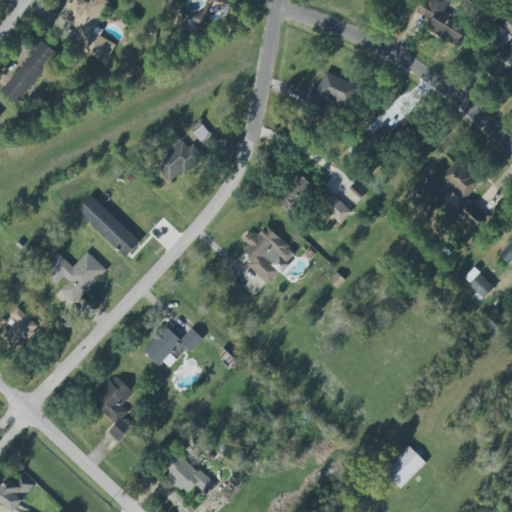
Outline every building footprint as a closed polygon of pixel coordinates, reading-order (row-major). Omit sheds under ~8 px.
[(107,63),(116,44),(94,34),(111,1),(109,0),(73,0),(64,19),(79,27),(70,45),(107,63)] [(425,27),(457,46),(468,28),(443,13),(450,0),(424,0),(418,12),(430,20),(425,27)] [(501,28),(511,36),(511,15),(501,28)] [(56,52),(39,40),(2,94),(19,105),(56,52)] [(511,43),(509,42),(490,69),(511,83),(511,43)] [(324,97),(350,109),(360,87),(324,71),(309,105),(319,109),(324,97)] [(373,136),(379,141),(388,132),(382,126),(373,136)] [(170,184),(201,158),(186,140),(155,165),(170,184)] [(454,158),(430,191),(442,199),(449,190),(465,201),(481,178),(454,158)] [(274,200),(288,215),(315,190),(302,175),(274,200)] [(351,212),(332,194),(321,206),(340,224),(351,212)] [(140,242),(92,196),(77,211),(125,258),(140,242)] [(458,214),(472,230),(486,218),(472,202),(458,214)] [(246,264),(267,284),(280,271),(272,264),(279,257),(285,263),(295,253),(266,225),(254,237),(248,232),(241,240),(247,246),(243,250),(251,258),(246,264)] [(511,260),(511,239),(498,255),(509,265),(511,260)] [(105,269),(86,252),(73,267),(58,254),(42,272),(56,285),(63,277),(68,282),(60,291),(75,304),(105,269)] [(469,285),(483,299),(494,288),(480,274),(469,285)] [(38,327),(18,309),(0,329),(0,335),(17,351),(38,327)] [(166,370),(187,348),(190,352),(203,339),(191,328),(180,340),(165,325),(143,349),(166,370)] [(133,393),(115,376),(91,401),(115,424),(108,432),(119,442),(131,428),(122,419),(128,412),(121,406),(133,393)] [(425,462),(408,447),(383,473),(400,489),(425,462)] [(214,485),(181,455),(163,473),(187,495),(195,485),(205,495),(214,485)] [(0,502),(14,511),(15,511),(34,484),(20,475),(14,484),(6,478),(0,487),(0,502)]
